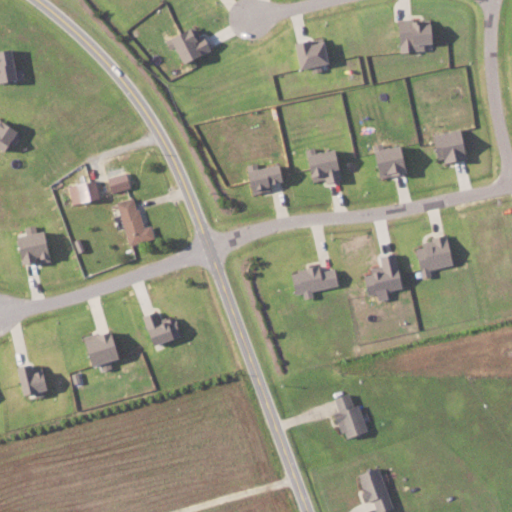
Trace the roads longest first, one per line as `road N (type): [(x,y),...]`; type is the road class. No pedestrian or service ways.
road 1 (residential): [(307,511),(191,192),(146,110),(66,14),(44,0)]
road 2 (residential): [(511,185),(210,245)]
road 3 (residential): [(249,20),(351,0),(487,3)]
road 4 (residential): [(0,312),(119,283),(210,245)]
road 5 (residential): [(488,0),(510,186)]
